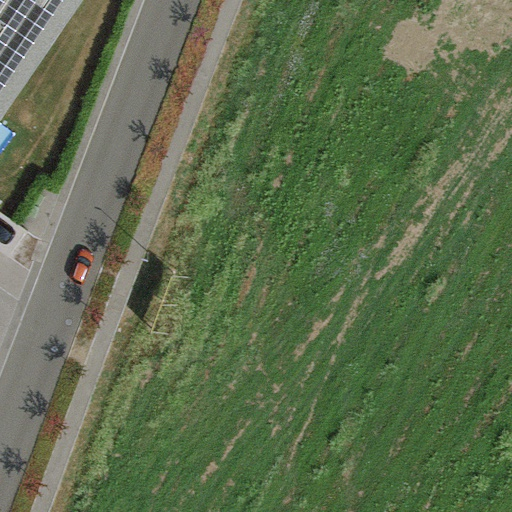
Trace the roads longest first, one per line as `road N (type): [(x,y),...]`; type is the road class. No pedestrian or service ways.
road 1 (tertiary): [(172,0),(56,304)]
road 2 (tertiary): [(56,304),(0,452)]
